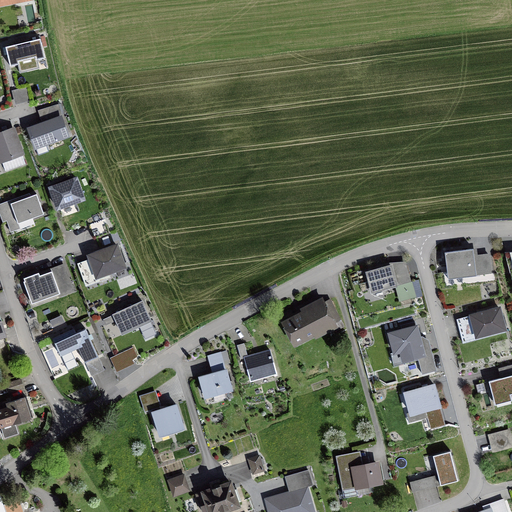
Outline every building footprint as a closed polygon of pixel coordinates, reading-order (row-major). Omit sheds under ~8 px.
[(0,0),(0,8),(34,2),(33,0),(0,0)] [(41,40),(5,49),(10,68),(18,66),(20,75),(39,70),(37,62),(46,60),(41,40)] [(27,87),(11,91),(15,105),(30,101),(27,87)] [(38,110),(41,120),(62,112),(63,114),(65,113),(60,100),(51,103),(52,105),(38,110)] [(41,120),(26,125),(35,147),(38,154),(49,150),(47,143),(70,135),(63,114),(62,112),(41,120)] [(0,129),(0,161),(2,161),(6,171),(26,164),(23,154),(25,153),(15,125),(0,129)] [(77,173),(48,183),(56,208),(86,198),(77,173)] [(30,193),(10,200),(18,221),(44,212),(36,191),(30,193)] [(20,227),(18,221),(10,200),(30,193),(30,192),(0,202),(0,213),(3,221),(6,219),(10,230),(20,227)] [(88,226),(93,239),(110,233),(106,219),(88,226)] [(105,245),(86,252),(88,257),(77,261),(86,286),(111,277),(109,272),(127,266),(118,240),(111,243),(109,235),(102,237),(105,245)] [(473,246),(445,249),(448,277),(494,271),(492,255),(490,255),(489,252),(478,253),(477,247),(473,248),(473,246)] [(388,262),(365,268),(371,288),(370,288),(371,292),(395,286),(399,300),(417,296),(412,279),(411,279),(405,260),(391,261),(388,261),(388,262)] [(39,269),(24,275),(25,278),(23,278),(32,302),(58,292),(59,296),(74,290),(64,262),(48,268),(48,269),(40,272),(39,269)] [(414,280),(418,292),(422,291),(419,278),(414,280)] [(332,332),(345,326),(330,298),(326,300),(323,294),(300,306),(301,308),(292,313),(290,308),(282,312),(285,316),(281,319),(294,344),(314,334),(315,337),(331,329),(332,332)] [(143,298),(112,311),(113,313),(103,318),(106,324),(116,320),(121,332),(152,318),(143,298)] [(469,314),(456,317),(463,342),(505,331),(505,328),(507,328),(501,304),(469,312),(469,314)] [(65,321),(62,314),(50,319),(53,326),(65,321)] [(418,322),(387,329),(393,351),(391,352),(394,364),(418,358),(422,373),(435,370),(434,369),(437,368),(428,338),(423,335),(420,324),(419,324),(418,322)] [(85,326),(54,340),(61,355),(68,369),(78,365),(71,349),(78,346),(91,375),(105,369),(91,339),(94,338),(91,333),(89,334),(85,326)] [(243,355),(248,354),(244,342),(237,344),(241,358),(244,357),(243,355)] [(138,356),(133,346),(110,357),(117,371),(135,363),(132,359),(138,356)] [(248,354),(243,355),(244,357),(251,380),(277,372),(270,347),(248,354)] [(207,354),(211,370),(225,366),(225,364),(230,363),(227,350),(221,352),(221,351),(207,354)] [(489,378),(495,403),(496,403),(497,406),(511,403),(511,400),(511,399),(511,396),(511,393),(511,364),(498,368),(500,376),(489,378)] [(233,388),(227,366),(225,366),(211,370),(198,374),(204,396),(213,394),(215,400),(225,397),(223,391),(233,388)] [(8,392),(24,388),(21,377),(5,382),(8,392)] [(436,380),(403,389),(409,411),(406,412),(409,421),(427,416),(430,428),(445,424),(440,405),(442,404),(436,380)] [(478,392),(486,389),(484,381),(476,383),(478,392)] [(156,389),(139,395),(144,411),(151,409),(161,405),(156,389)] [(0,406),(0,423),(1,426),(4,437),(19,433),(15,422),(34,416),(27,394),(6,400),(7,404),(0,406)] [(185,426),(177,401),(161,405),(151,409),(159,435),(161,434),(162,436),(164,441),(170,439),(168,434),(183,429),(183,427),(185,426)] [(511,435),(510,427),(487,433),(492,451),(511,445),(511,435)] [(459,479),(450,448),(432,453),(438,473),(410,480),(413,492),(459,479)] [(372,484),(384,482),(379,458),(362,461),(360,450),(336,454),(344,496),(374,491),(372,484)] [(247,457),(253,473),(265,469),(264,464),(265,463),(263,457),(261,457),(260,453),(247,457)] [(313,484),(309,469),(285,475),(288,490),(289,491),(309,485),(313,484)] [(167,478),(173,496),(191,489),(185,472),(167,478)] [(215,511),(241,503),(232,476),(200,487),(201,491),(195,493),(200,507),(202,507),(203,511),(215,511)] [(315,511),(309,485),(289,491),(288,490),(264,496),(268,511),(315,511)] [(484,508),(471,511),(509,511),(504,497),(482,504),(484,508)]
